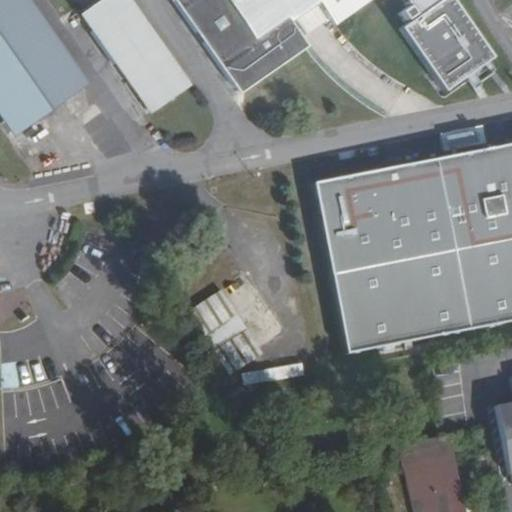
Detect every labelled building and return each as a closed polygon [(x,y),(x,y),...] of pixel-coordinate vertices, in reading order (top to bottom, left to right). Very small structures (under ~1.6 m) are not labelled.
[(79,84),(19,0),(0,0),(0,102),(18,127),(79,84)] [(191,82),(132,0),(100,0),(78,16),(147,113),(191,82)] [(174,0),(239,93),(305,47),(295,33),(299,31),(304,38),(325,23),(321,16),(327,12),(334,22),(365,0),(174,0)] [(405,0),(415,15),(399,26),(444,89),(491,55),(451,0),(405,0)] [(511,145),(313,184),(346,353),(511,320),(511,145)] [(226,288),(191,306),(224,373),(260,355),(226,288)] [(511,405),(494,409),(508,478),(511,476),(511,405)] [(462,511),(446,433),(438,435),(400,443),(414,511),(462,511)]
